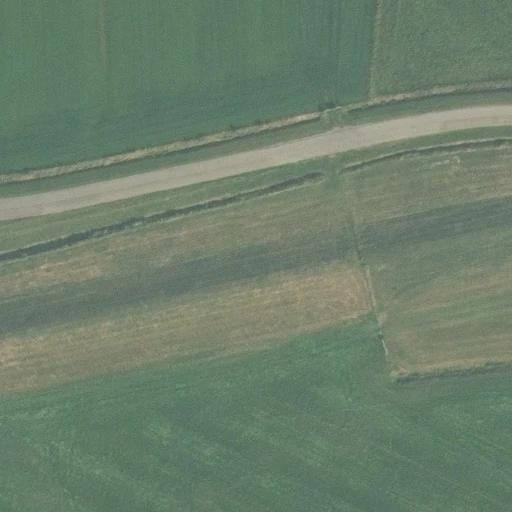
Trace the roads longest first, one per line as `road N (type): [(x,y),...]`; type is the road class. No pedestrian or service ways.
road 1 (tertiary): [(0,211),(389,132),(511,116)]
road 2 (track): [(379,330),(511,301)]
